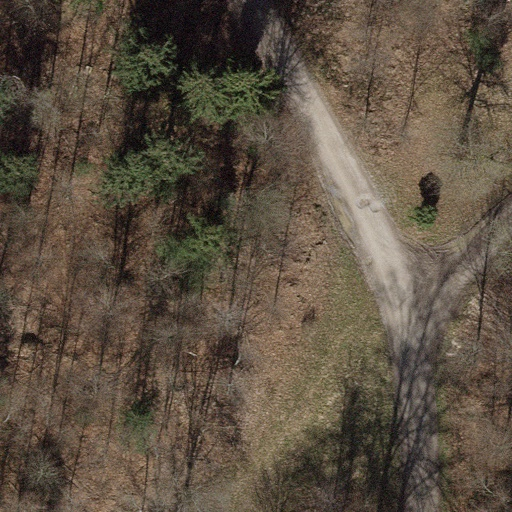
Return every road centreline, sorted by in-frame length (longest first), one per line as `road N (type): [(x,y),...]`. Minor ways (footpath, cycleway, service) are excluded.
road 1 (track): [(245,0),(314,116),(413,323)]
road 2 (track): [(413,323),(419,511)]
road 3 (track): [(413,323),(511,220)]
